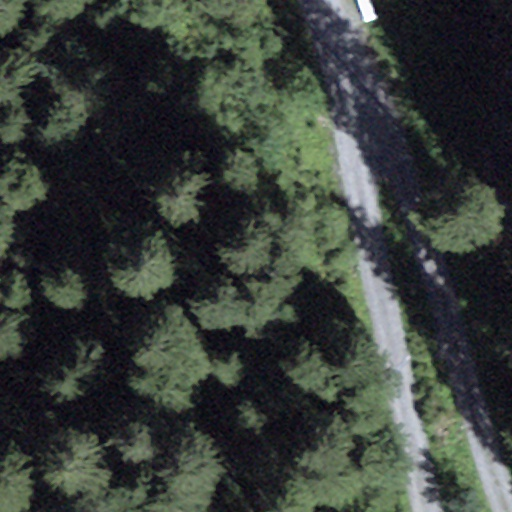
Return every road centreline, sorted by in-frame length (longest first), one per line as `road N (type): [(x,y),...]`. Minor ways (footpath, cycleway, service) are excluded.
road 1 (track): [(511,511),(399,170),(340,43)]
road 2 (track): [(340,43),(424,511)]
